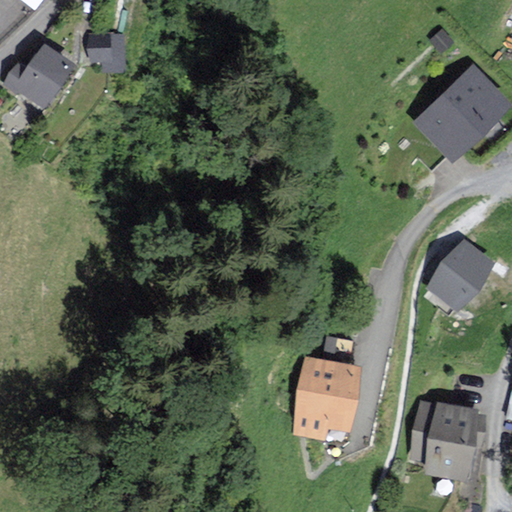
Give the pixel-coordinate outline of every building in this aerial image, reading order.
[(88,64),(125,64),(125,29),(88,29),(88,64)] [(77,62),(44,40),(26,67),(18,61),(4,82),(45,109),(77,62)] [(511,102),(474,61),(414,122),(453,161),(511,102)] [(494,264),(462,238),(424,284),(456,310),(494,264)] [(354,430),(363,364),(301,356),(291,435),(327,440),(329,427),(354,430)] [(473,479),(481,408),(417,401),(410,463),(429,465),(428,474),(473,479)]
